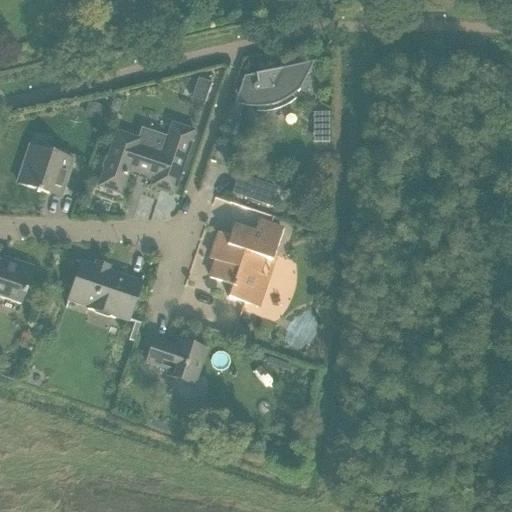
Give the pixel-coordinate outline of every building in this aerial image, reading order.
[(257,97),(257,108),(256,113),(260,113),(265,113),(269,112),(273,111),(277,110),(286,106),(295,100),(289,92),(292,90),(298,93),(308,74),(297,70),(244,78),(238,96),(251,104),(253,96),(257,97)] [(191,101),(204,106),(211,83),(198,78),(191,101)] [(87,102),(82,116),(98,122),(104,108),(87,102)] [(113,143),(98,187),(120,195),(127,175),(129,170),(153,178),(152,183),(150,187),(173,195),(194,132),(171,124),(167,138),(141,129),(136,146),(134,151),(127,148),(113,143)] [(39,194),(39,193),(40,192),(48,194),(51,186),(63,190),(74,157),(60,153),(59,156),(29,146),(16,184),(36,191),(36,193),(39,194)] [(232,193),(270,206),(276,190),(238,177),(232,193)] [(215,260),(215,262),(209,279),(232,286),(227,298),(247,305),(262,259),(271,262),(282,230),(258,222),(254,234),(233,227),(221,262),(215,260)] [(0,298),(20,305),(32,269),(13,262),(13,261),(3,258),(1,262),(0,262),(0,298)] [(67,301),(128,321),(143,276),(142,276),(139,283),(106,272),(108,267),(96,263),(94,268),(80,263),(67,301)] [(134,322),(128,341),(133,342),(139,324),(134,322)] [(165,377),(194,386),(206,351),(177,341),(175,347),(153,340),(145,364),(167,371),(165,377)]
